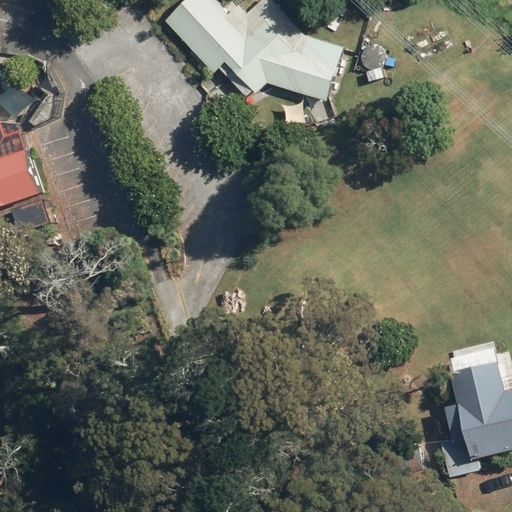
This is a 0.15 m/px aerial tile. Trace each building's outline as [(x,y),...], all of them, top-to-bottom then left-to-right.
[(214,0),(187,0),(166,21),(214,73),(219,68),(246,97),(252,91),(255,94),(266,84),(326,101),(342,46),(306,36),(272,0),(262,0),(248,13),(240,5),(228,15),(214,0)] [(356,12),(341,8),(332,36),(347,41),(356,12)] [(35,30),(3,27),(1,51),(33,54),(35,30)] [(382,48),(364,53),(372,82),(391,77),(382,48)] [(0,207),(42,194),(16,117),(0,122),(0,207)] [(57,221),(49,199),(20,209),(28,231),(57,221)] [(452,442),(441,445),(450,479),(480,471),(477,460),(511,451),(511,375),(502,378),(498,362),(495,363),(491,349),(451,360),(454,372),(449,374),(457,404),(443,408),(452,442)]
